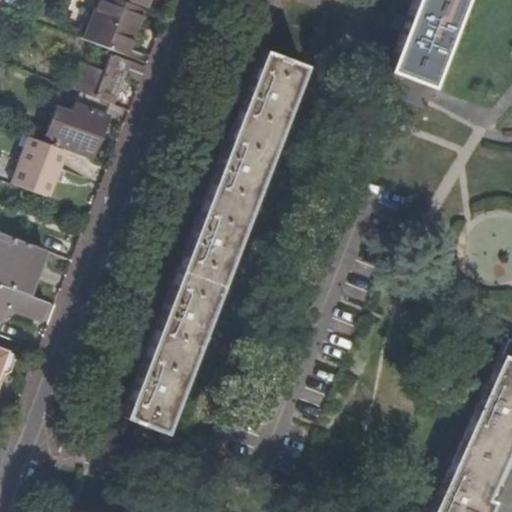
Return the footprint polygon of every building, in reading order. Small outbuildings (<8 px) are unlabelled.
[(135,24),(141,8),(125,1),(120,0),(98,0),(95,10),(84,40),(123,55),(135,24)] [(460,0),(411,0),(404,18),(398,15),(392,29),(399,32),(385,69),(428,86),(460,0)] [(84,40),(95,10),(90,8),(79,38),(84,40)] [(123,55),(128,57),(140,26),(135,24),(123,55)] [(79,91),(109,103),(116,86),(121,88),(124,81),(119,79),(121,74),(124,65),(125,62),(126,61),(108,55),(101,72),(88,67),(86,73),(81,71),(73,89),(79,91)] [(301,78),(261,62),(188,250),(120,428),(161,443),(234,252),(301,78)] [(139,82),(143,69),(125,62),(124,65),(121,74),(139,82)] [(88,157),(109,103),(79,91),(72,112),(58,145),(88,157)] [(58,145),(72,112),(56,105),(42,139),(58,145)] [(47,197),(65,151),(28,137),(10,183),(47,197)] [(0,284),(21,293),(39,248),(0,233),(0,284)] [(47,320),(53,305),(21,293),(0,284),(0,315),(4,307),(37,320),(38,317),(47,320)] [(8,353),(0,349),(0,373),(6,371),(10,359),(8,353)] [(511,363),(502,359),(436,511),(486,511),(511,455),(511,363)]
